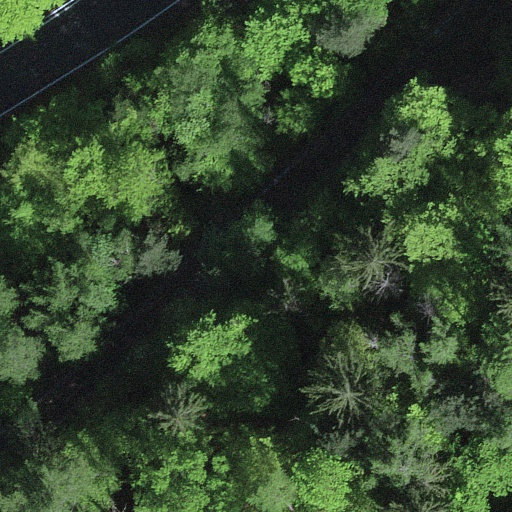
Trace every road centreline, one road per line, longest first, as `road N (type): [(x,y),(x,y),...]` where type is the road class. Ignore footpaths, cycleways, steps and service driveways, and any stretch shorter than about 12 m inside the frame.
road 1 (track): [(0,410),(174,309),(410,51),(511,29)]
road 2 (track): [(277,0),(0,361)]
road 3 (tertiary): [(0,85),(137,0)]
